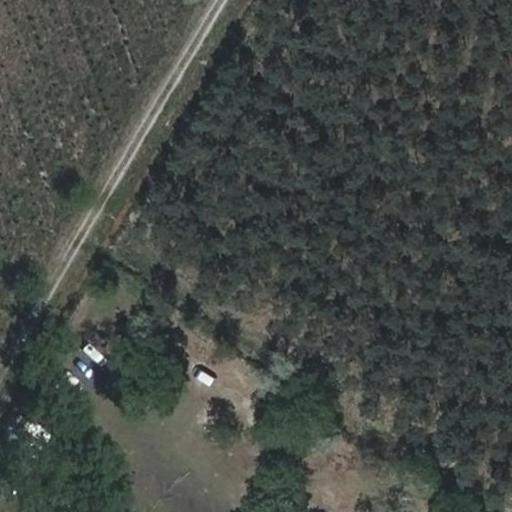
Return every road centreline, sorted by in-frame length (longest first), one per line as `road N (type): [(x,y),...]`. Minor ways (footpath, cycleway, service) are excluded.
road 1 (track): [(269,0),(135,230),(222,307),(313,363),(492,511)]
road 2 (track): [(221,0),(0,367)]
